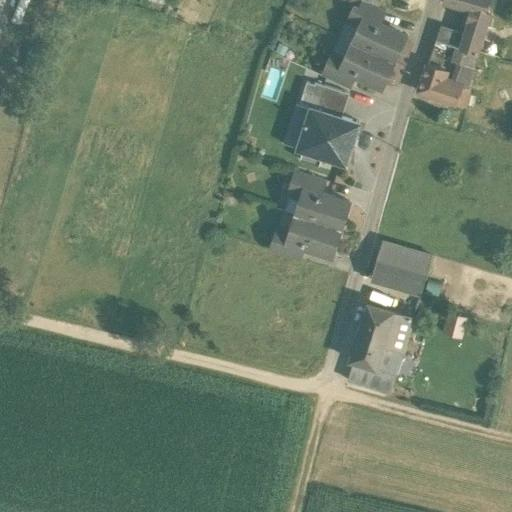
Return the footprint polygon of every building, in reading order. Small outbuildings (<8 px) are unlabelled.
[(385,10),(362,0),(361,0),(358,6),(354,5),(350,13),(362,19),(363,18),(378,25),(379,23),(385,10)] [(488,0),(443,0),(443,1),(471,9),(485,13),(488,0)] [(471,9),(467,20),(470,20),(465,33),(460,49),(477,54),(485,13),(471,9)] [(378,25),(363,18),(362,19),(351,42),(394,62),(406,36),(379,23),(378,25)] [(465,33),(440,26),(435,41),(460,49),(465,33)] [(394,62),(351,42),(341,65),(340,66),(356,73),(355,75),(382,88),(394,62)] [(477,54),(460,49),(457,68),(463,69),(460,82),(470,85),(477,54)] [(356,73),(340,66),(341,65),(329,59),(322,74),(349,87),(355,75),(356,73)] [(445,70),(428,64),(418,91),(457,105),(463,88),(441,80),(445,70)] [(310,106),(342,116),(349,94),(306,80),(299,103),(310,106)] [(347,163),(360,122),(342,116),(310,106),(297,148),(303,150),(300,159),(318,165),(321,155),(347,163)] [(325,179),(296,170),(291,186),(303,190),(304,188),(320,194),(321,192),(325,179)] [(320,194),(304,188),(303,190),(296,214),(340,229),(349,201),(321,192),(320,194)] [(340,229),(296,214),(288,238),(287,240),(304,245),(303,247),(332,256),(340,229)] [(304,245),(287,240),(288,238),(275,234),(270,250),(299,259),(303,247),(304,245)] [(432,256),(382,240),(371,279),(421,294),(432,256)] [(393,311),(368,303),(350,360),(353,361),(374,368),(393,311)] [(393,311),(374,368),(391,373),(396,357),(401,359),(404,351),(403,351),(413,317),(393,310),(393,311)] [(471,324),(450,319),(445,341),(465,346),(471,324)] [(374,368),(353,361),(347,380),(391,394),(401,359),(396,357),(391,373),(374,368)]
